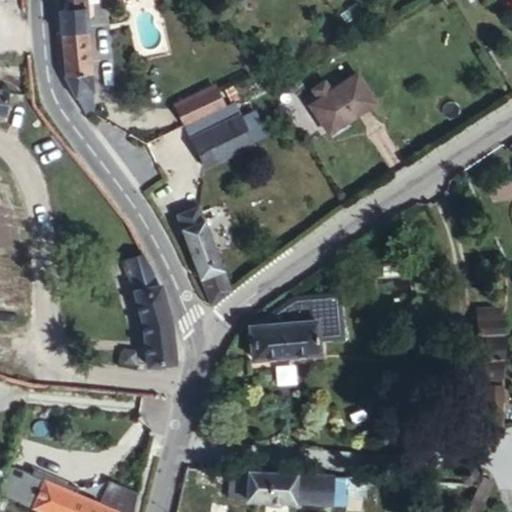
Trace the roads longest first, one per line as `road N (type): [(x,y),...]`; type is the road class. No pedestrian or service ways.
road 1 (tertiary): [(197,342),(340,230),(511,115)]
road 2 (secondary): [(197,342),(170,266),(65,116),(44,62),(42,0)]
road 3 (residential): [(175,443),(511,466)]
